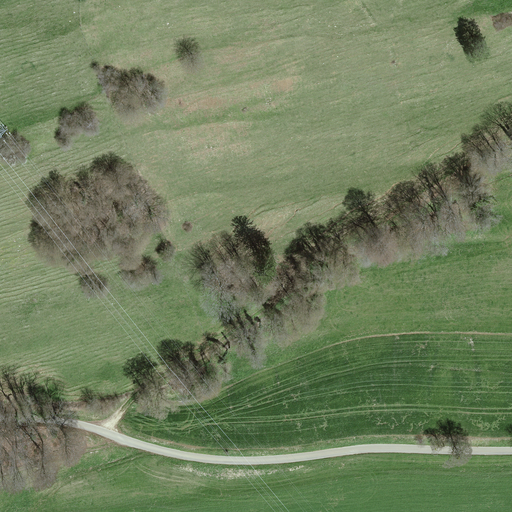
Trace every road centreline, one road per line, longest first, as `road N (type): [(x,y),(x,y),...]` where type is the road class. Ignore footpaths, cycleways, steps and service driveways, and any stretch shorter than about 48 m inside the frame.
road 1 (unclassified): [(511,447),(214,458),(163,450),(85,422),(0,417)]
road 2 (track): [(105,429),(150,383),(259,311),(313,255),(511,129)]
road 3 (track): [(120,436),(0,474)]
